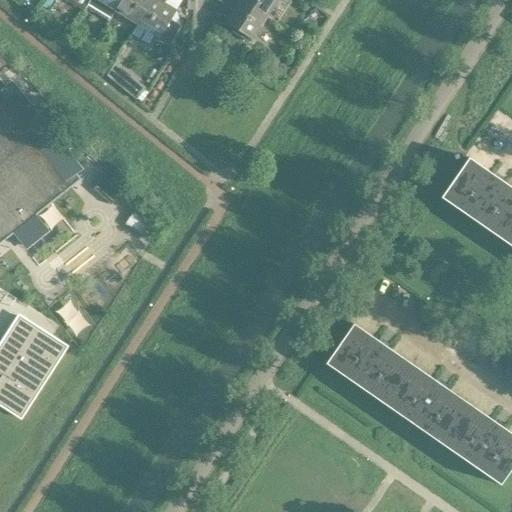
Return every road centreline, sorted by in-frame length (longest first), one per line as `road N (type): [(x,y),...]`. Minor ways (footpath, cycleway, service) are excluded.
road 1 (residential): [(173,511),(505,0)]
road 2 (unclassified): [(511,399),(369,299)]
